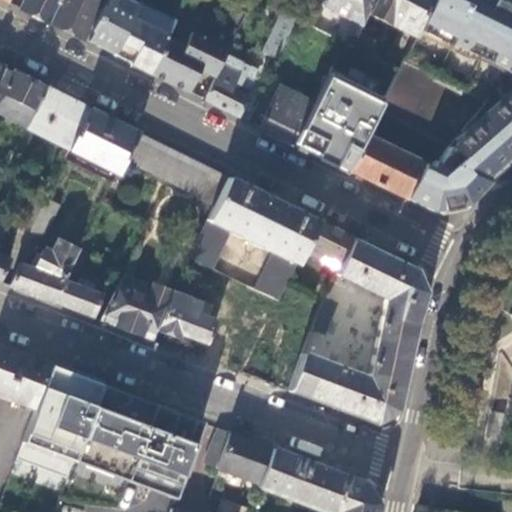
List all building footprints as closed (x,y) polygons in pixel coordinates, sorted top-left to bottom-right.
[(21,0),(17,9),(27,14),(46,23),(57,0),(21,0)] [(103,0),(57,0),(46,23),(53,26),(71,35),(85,42),(104,0),(103,0)] [(137,0),(119,0),(96,48),(105,52),(113,56),(136,7),(139,1),(137,0)] [(368,15),(375,0),(318,0),(317,3),(336,13),(336,18),(339,19),(342,16),(362,26),(368,15)] [(413,38),(431,0),(375,0),(368,15),(413,38)] [(511,3),(504,0),(431,0),(413,38),(380,105),(377,112),(444,145),(435,164),(431,161),(428,167),(421,163),(403,199),(432,211),(462,205),(486,183),(473,170),(488,156),(498,167),(511,154),(511,3)] [(136,7),(113,56),(134,66),(149,73),(172,24),(136,7)] [(300,21),(313,29),(320,17),(305,9),(300,21)] [(278,14),(260,51),(275,59),(294,22),(278,14)] [(172,24),(149,73),(167,82),(186,92),(197,70),(213,77),(219,65),(228,46),(212,38),(210,42),(172,24)] [(213,77),(202,100),(210,104),(236,116),(246,96),(230,88),(232,82),(238,85),(248,67),(226,56),(221,66),(219,65),(213,77)] [(11,76),(1,71),(0,73),(0,111),(4,113),(2,116),(4,122),(10,126),(12,122),(25,128),(45,88),(26,79),(12,73),(11,76)] [(348,171),(364,137),(377,112),(380,105),(326,78),(312,105),(294,145),(315,155),(348,171)] [(270,133),(294,145),(312,105),(276,87),(257,127),(270,133)] [(64,98),(45,88),(25,128),(68,150),(89,110),(64,98)] [(110,121),(89,110),(68,150),(117,174),(123,161),(137,134),(110,121)] [(214,205),(226,180),(181,156),(137,134),(123,161),(198,197),(199,198),(214,205)] [(403,199),(421,163),(364,137),(348,171),(381,188),(403,199)] [(1,178),(18,187),(25,173),(7,164),(1,178)] [(89,178),(92,172),(83,168),(81,174),(89,178)] [(305,247),(317,223),(293,211),(226,180),(214,205),(189,259),(211,269),(231,232),(273,253),(255,290),(278,302),(286,286),(305,247)] [(16,224),(43,238),(59,207),(31,194),(16,224)] [(340,265),(352,240),(332,230),(317,223),(305,247),(340,265)] [(292,380),(287,392),(333,409),(374,425),(394,414),(415,324),(425,293),(415,270),(385,256),(352,240),(340,265),(320,305),(309,333),(309,335),(292,380)] [(25,292),(53,303),(78,252),(57,242),(50,256),(43,253),(35,268),(20,263),(9,286),(25,292)] [(70,310),(92,318),(102,294),(92,291),(95,284),(84,280),(81,286),(70,282),(77,269),(79,270),(87,254),(79,250),(78,252),(53,303),(70,310)] [(0,277),(8,260),(0,256),(0,277)] [(204,284),(211,269),(189,259),(172,291),(156,331),(179,340),(180,336),(184,338),(185,336),(205,344),(214,320),(196,313),(201,302),(191,299),(199,282),(204,284)] [(156,331),(172,291),(151,284),(148,291),(121,280),(100,321),(126,331),(151,341),(156,331)] [(19,355),(0,347),(0,398),(34,411),(35,409),(50,366),(19,355)] [(75,376),(50,366),(35,409),(85,427),(101,386),(75,376)] [(125,395),(101,386),(85,427),(82,437),(96,441),(101,428),(111,432),(117,418),(131,423),(140,401),(125,395)] [(176,414),(157,407),(143,449),(151,452),(152,447),(155,448),(157,444),(185,454),(197,422),(176,414)] [(242,439),(217,429),(204,465),(257,485),(270,449),(242,439)] [(107,478),(124,485),(135,456),(118,449),(107,478)] [(318,467),(270,449),(257,485),(256,488),(319,511),(375,511),(377,507),(363,484),(318,467)] [(26,511),(30,504),(2,498),(0,503),(0,511),(5,511),(26,511)] [(178,511),(170,510),(169,511),(246,511),(247,510),(222,501),(218,511),(178,511)]
